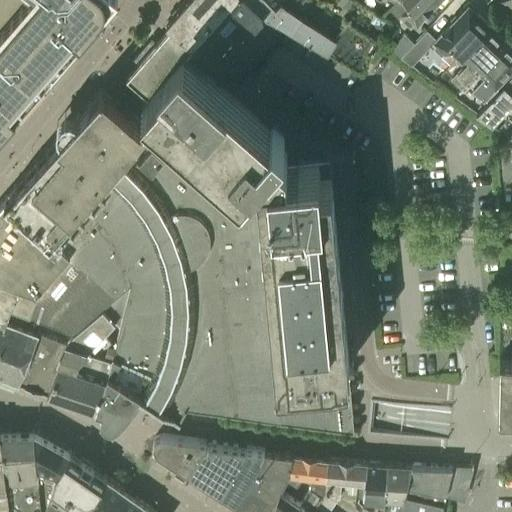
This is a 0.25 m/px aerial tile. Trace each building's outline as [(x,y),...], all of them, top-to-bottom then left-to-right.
[(0,0),(0,127),(25,99),(18,94),(28,82),(35,75),(40,79),(39,79),(42,82),(43,81),(42,80),(45,76),(45,75),(98,14),(101,11),(110,0),(0,0)] [(232,0),(184,0),(166,21),(170,24),(192,44),(193,45),(232,0)] [(250,0),(264,15),(289,29),(361,69),(379,39),(346,19),(336,35),(281,0),(250,0)] [(414,22),(416,24),(436,0),(393,0),(393,1),(393,2),(388,6),(410,28),(414,22)] [(451,65),(455,61),(454,59),(489,23),(474,8),(475,7),(468,1),(429,43),(451,65)] [(221,15),(221,57),(237,57),(236,15),(221,15)] [(450,77),(462,88),(479,69),(478,68),(507,40),(489,23),(454,59),(455,61),(461,67),(450,77)] [(256,165),(287,162),(286,149),(278,143),(285,135),(272,124),(269,129),(183,53),(188,48),(192,44),(170,24),(166,28),(156,40),(132,67),(143,76),(137,83),(147,92),(142,98),(239,183),(256,165)] [(389,49),(400,56),(414,41),(404,32),(389,49)] [(484,74),(472,86),(483,97),(511,66),(511,44),(507,40),(478,68),(479,69),(484,74)] [(509,105),(511,108),(511,75),(477,113),(492,124),(509,105)] [(186,407),(351,431),(368,431),(371,398),(351,396),(349,370),(267,378),(262,328),(259,298),(253,228),(250,195),(241,184),(240,184),(232,193),(146,117),(147,115),(136,105),(130,111),(101,86),(78,111),(67,124),(4,195),(69,252),(68,253),(117,294),(130,283),(119,324),(115,342),(106,375),(95,406),(102,408),(101,411),(100,413),(101,417),(102,420),(104,423),(107,424),(109,425),(112,425),(115,425),(117,424),(121,420),(126,414),(140,396),(146,400),(161,408),(179,420),(181,418),(180,417),(186,407)] [(511,125),(511,123),(507,118),(500,126),(506,132),(511,125)] [(267,378),(349,370),(346,330),(338,246),(336,226),(335,221),(334,205),(329,158),(287,162),(256,165),(239,183),(240,184),(241,184),(250,195),(253,228),(259,298),(262,328),(267,378)] [(0,371),(19,378),(47,389),(67,342),(71,332),(102,307),(117,294),(68,253),(69,252),(4,195),(0,200),(0,371)] [(47,389),(95,406),(106,375),(115,342),(104,332),(116,320),(119,324),(130,283),(117,294),(102,307),(71,332),(67,342),(47,389)] [(511,357),(501,357),(501,356),(499,356),(499,358),(500,358),(499,414),(498,414),(498,416),(511,416),(511,357)] [(7,511),(41,511),(35,430),(0,430),(7,511)] [(41,511),(43,511),(46,503),(54,473),(68,449),(35,430),(41,511)] [(156,447),(187,468),(206,439),(161,433),(155,435),(153,442),(156,447)] [(187,468),(222,491),(244,445),(206,439),(187,468)] [(222,491),(237,501),(247,482),(252,483),(258,472),(258,468),(254,467),(263,447),(244,445),(222,491)] [(288,451),(263,447),(254,467),(258,468),(258,472),(252,483),(247,482),(237,501),(253,511),(307,511),(321,494),(323,491),(327,485),(329,457),(288,451)] [(82,511),(86,507),(84,506),(106,475),(69,449),(68,449),(54,473),(46,503),(43,511),(82,511)] [(321,494),(307,511),(354,511),(361,502),(364,504),(364,503),(363,503),(359,499),(359,495),(363,495),(363,498),(365,499),(367,460),(329,457),(327,485),(323,491),(321,494)] [(383,509),(383,497),(385,497),(388,461),(367,460),(365,499),(383,509)] [(392,497),(388,511),(398,511),(413,463),(388,461),(385,497),(392,497)] [(438,511),(443,493),(451,464),(413,463),(398,511),(438,511)] [(451,464),(443,493),(463,499),(472,465),(451,464)] [(157,511),(153,509),(153,508),(106,475),(84,506),(86,507),(82,511),(157,511)] [(371,511),(374,508),(364,503),(364,504),(361,502),(354,511),(371,511)]
